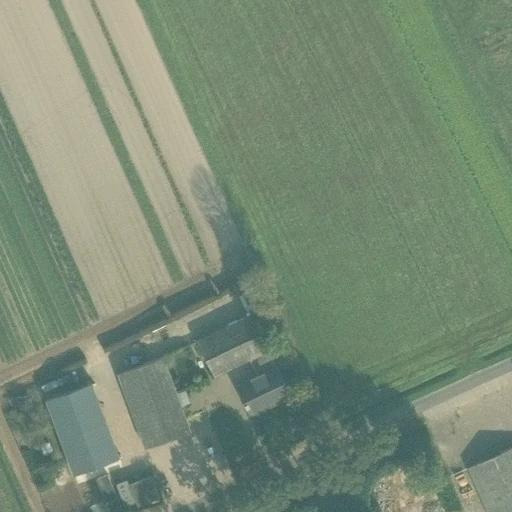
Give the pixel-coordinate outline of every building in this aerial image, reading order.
[(197,340),(206,358),(215,376),(249,359),(257,376),(237,385),(245,402),(244,403),(246,407),(247,407),(251,415),(290,395),(282,377),(251,314),(197,340)] [(118,374),(138,429),(145,448),(190,432),(183,413),(163,357),(118,374)] [(46,399),(67,456),(74,475),(119,458),(112,439),(91,383),(46,399)] [(511,511),(511,446),(467,468),(476,486),(488,511),(511,511)] [(429,511),(426,498),(406,503),(407,511),(429,511)]
